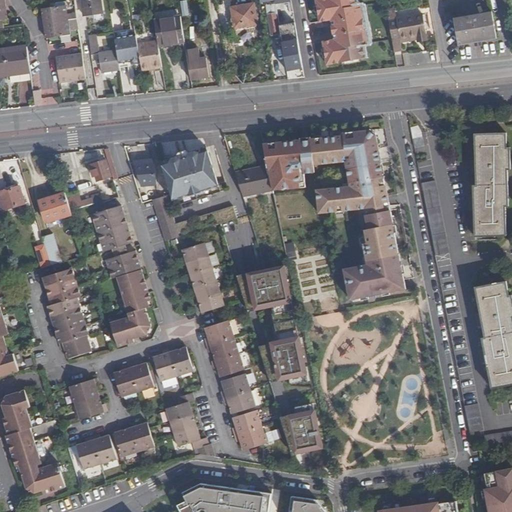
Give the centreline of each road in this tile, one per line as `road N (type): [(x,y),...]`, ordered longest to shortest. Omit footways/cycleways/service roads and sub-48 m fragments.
road 1 (residential): [(393,104),(461,464),(364,479),(344,494)]
road 2 (primary): [(448,76),(0,124)]
road 3 (primary): [(113,134),(393,104)]
road 4 (residential): [(344,494),(333,483),(192,464),(91,511)]
road 5 (residential): [(178,334),(113,134)]
road 6 (residential): [(178,334),(191,330),(231,450)]
